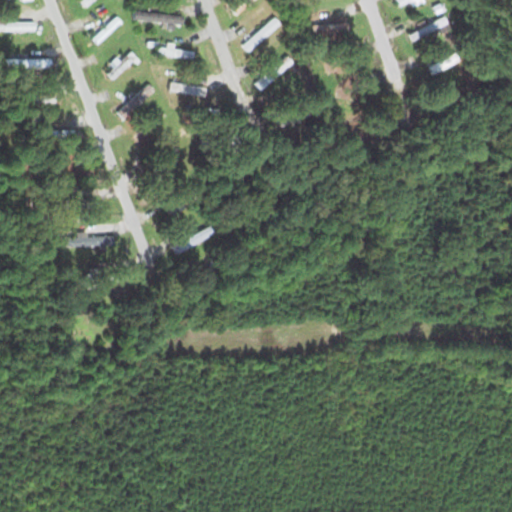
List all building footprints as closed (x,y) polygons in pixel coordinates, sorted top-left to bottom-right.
[(234,0),(227,7),(233,13),(246,0),(234,0)] [(179,16),(131,7),(129,16),(177,24),(179,16)] [(443,21),(438,13),(405,33),(409,40),(443,21)] [(86,36),(92,42),(116,21),(110,15),(86,36)] [(273,21),(267,15),(239,44),(246,50),(273,21)] [(0,29),(29,29),(29,19),(0,19),(0,29)] [(343,21),(307,21),(307,31),(343,31),(343,21)] [(153,54),(188,56),(189,48),(154,46),(153,54)] [(129,53),(121,47),(102,76),(109,81),(129,53)] [(422,61),(429,72),(451,59),(444,48),(422,61)] [(250,82),(257,89),(287,59),(280,52),(250,82)] [(0,65),(45,65),(45,56),(0,56),(0,65)] [(325,67),(338,65),(337,57),(324,59),(325,67)] [(201,86),(167,79),(165,88),(199,95),(201,86)] [(112,111),(119,118),(149,88),(142,81),(112,111)] [(269,113),(271,124),(299,117),(297,107),(269,113)] [(49,137),(69,137),(69,128),(49,128),(49,137)] [(71,164),(44,167),(45,175),(72,172),(71,164)] [(170,191),(158,206),(170,215),(182,201),(170,191)] [(167,241),(171,250),(209,234),(205,225),(167,241)] [(108,245),(108,233),(63,233),(63,245),(108,245)]
